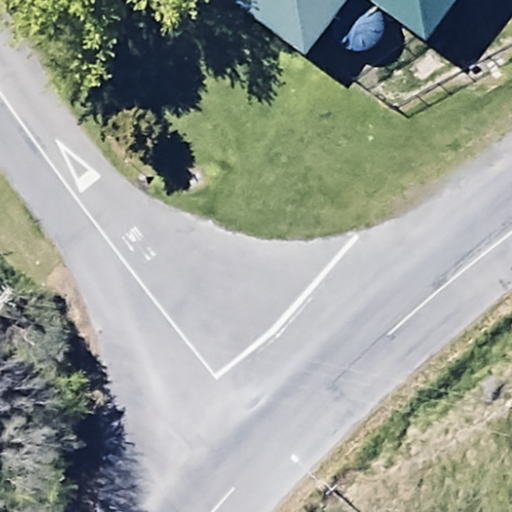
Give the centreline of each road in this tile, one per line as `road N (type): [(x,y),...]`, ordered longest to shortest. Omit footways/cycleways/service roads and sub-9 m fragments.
road 1 (residential): [(0,96),(207,371),(273,442)]
road 2 (unclassified): [(273,442),(372,345),(511,228)]
